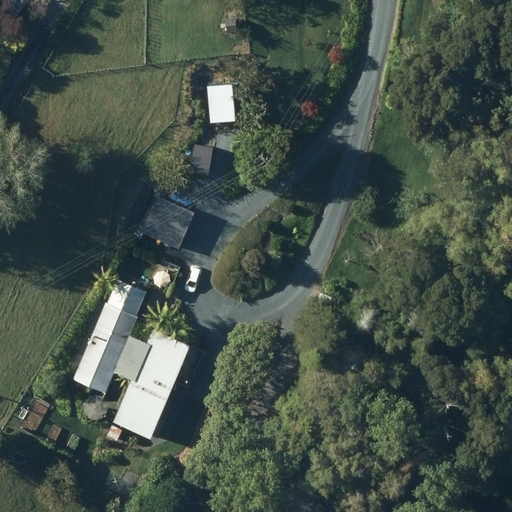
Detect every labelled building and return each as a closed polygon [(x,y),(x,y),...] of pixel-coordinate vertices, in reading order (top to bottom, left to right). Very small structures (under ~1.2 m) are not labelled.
[(240,81),(213,84),(217,123),(245,120),(240,81)] [(225,158),(217,140),(188,152),(196,170),(225,158)] [(129,378),(111,421),(147,436),(186,344),(150,329),(145,341),(127,334),(135,314),(104,301),(72,378),(103,391),(112,371),(129,378)] [(194,407),(210,415),(224,387),(208,379),(194,407)] [(112,425),(107,435),(116,439),(121,430),(112,425)]
